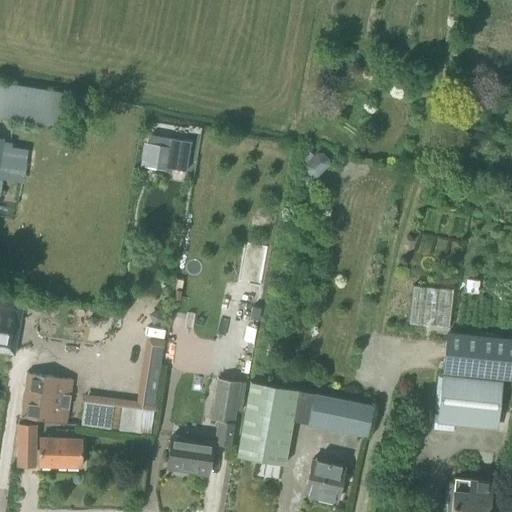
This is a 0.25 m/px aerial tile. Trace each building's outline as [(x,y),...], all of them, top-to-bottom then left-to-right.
[(0,82),(0,116),(57,121),(59,86),(0,82)] [(168,119),(142,116),(136,157),(162,160),(168,119)] [(0,192),(2,193),(4,178),(25,180),(29,146),(13,144),(14,137),(0,134),(0,192)] [(314,145),(300,160),(317,175),(331,161),(314,145)] [(409,319),(448,326),(454,288),(415,282),(409,319)] [(0,346),(9,348),(17,308),(0,305),(0,346)] [(82,422),(154,430),(166,328),(147,326),(139,398),(86,392),(82,422)] [(496,421),(500,380),(500,379),(511,380),(511,340),(446,333),(438,415),(496,421)] [(65,424),(72,380),(26,373),(19,417),(65,424)] [(229,447),(236,405),(239,382),(217,378),(211,421),(218,422),(215,445),(229,447)] [(250,382),(237,456),(237,457),(284,465),(297,390),(250,382)] [(80,467),(81,439),(39,438),(39,449),(35,449),(36,425),(18,424),(16,466),(34,466),(34,463),(38,463),(38,466),(80,467)] [(206,474),(211,442),(171,436),(166,468),(206,474)] [(336,501),(344,467),(312,459),(304,493),(336,501)] [(486,511),(490,482),(470,480),(453,478),(452,490),(448,490),(446,505),(450,506),(449,511),(486,511)]
